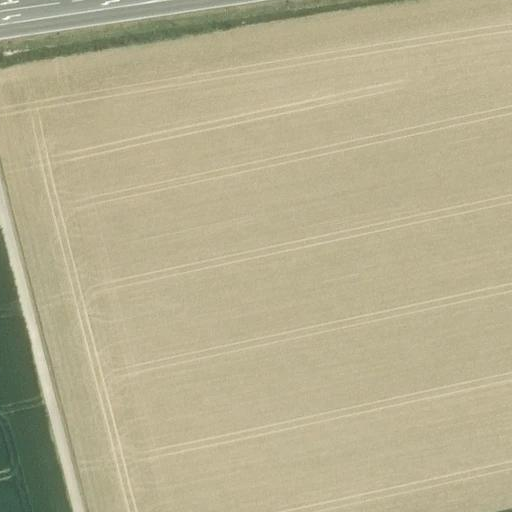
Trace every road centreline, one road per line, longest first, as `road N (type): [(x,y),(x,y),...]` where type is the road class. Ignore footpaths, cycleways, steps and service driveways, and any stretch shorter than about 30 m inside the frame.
road 1 (track): [(0,202),(78,511)]
road 2 (secondary): [(140,0),(0,18)]
